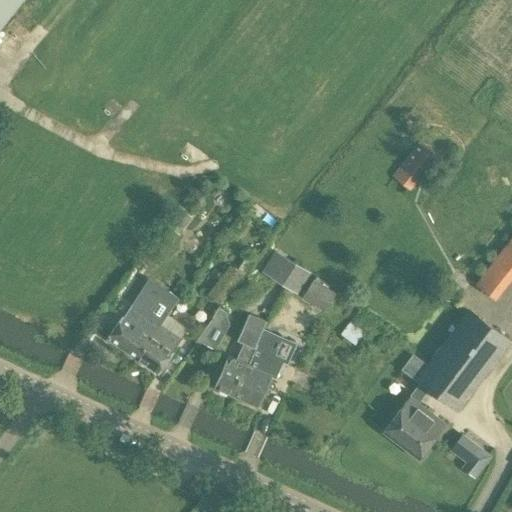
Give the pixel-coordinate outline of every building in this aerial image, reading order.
[(0,0),(0,29),(22,0),(0,0)] [(428,161),(435,152),(420,141),(392,177),(410,191),(425,172),(431,177),(438,168),(428,161)] [(181,210),(169,226),(179,234),(191,217),(181,210)] [(266,275),(287,289),(301,267),(279,254),(266,275)] [(230,265),(208,294),(221,304),(243,275),(230,265)] [(307,293),(304,297),(324,310),(335,293),(315,280),(317,277),(301,267),(287,289),(296,294),(300,288),(307,293)] [(476,285),(495,300),(506,286),(487,271),(476,285)] [(153,291),(141,310),(140,310),(132,322),(122,316),(107,338),(137,359),(137,358),(167,316),(178,298),(170,292),(165,299),(153,291)] [(197,340),(216,351),(230,325),(226,312),(219,307),(212,318),(213,318),(197,340)] [(457,410),(510,341),(470,312),(418,380),(421,382),(418,386),(421,389),(413,399),(410,397),(383,432),(419,459),(446,424),(418,403),(429,389),(457,410)] [(244,344),(237,361),(227,357),(214,387),(233,395),(246,365),(247,365),(262,331),(261,331),(266,321),(249,313),(237,340),(244,344)] [(188,330),(167,316),(137,358),(159,373),(174,352),(173,351),(188,330)] [(365,332),(351,322),(341,335),(355,345),(365,332)] [(258,406),(271,376),(261,371),(269,353),(270,353),(277,338),(262,331),(247,365),(246,365),(233,395),(258,406)] [(487,454),(461,435),(450,450),(464,460),(460,467),(472,475),(487,454)]
